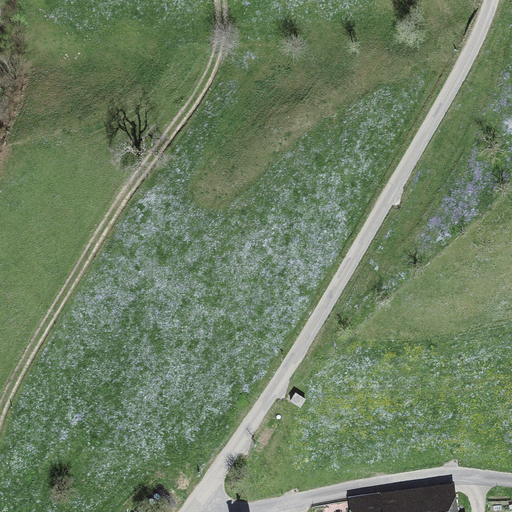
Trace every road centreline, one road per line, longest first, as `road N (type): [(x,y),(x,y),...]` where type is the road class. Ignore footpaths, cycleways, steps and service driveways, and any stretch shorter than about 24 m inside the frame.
road 1 (track): [(188,511),(337,285),(491,0)]
road 2 (track): [(0,414),(76,273),(207,71),(221,24),(217,0)]
road 3 (track): [(511,482),(431,476),(236,511)]
